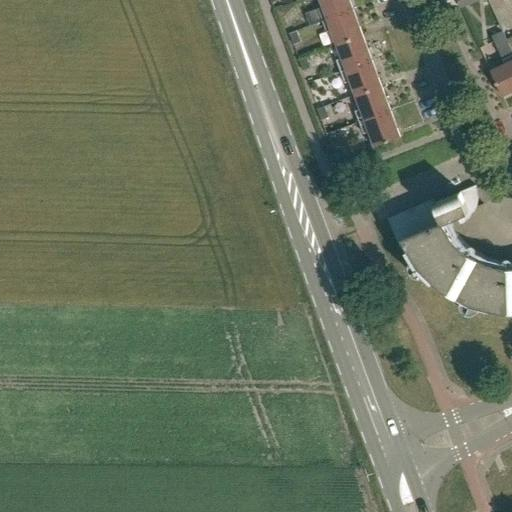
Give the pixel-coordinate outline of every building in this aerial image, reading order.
[(311,25),(322,21),(353,9),(349,0),(319,0),(323,8),(306,14),(311,25)] [(336,45),(363,35),(353,9),(322,21),(326,32),(331,31),(336,45)] [(511,50),(508,42),(507,39),(503,31),(492,36),(502,59),(505,64),(490,70),(496,82),(495,82),(496,84),(497,84),(502,96),(511,91),(511,50)] [(341,72),(372,60),(363,35),(336,45),(341,59),(337,60),(341,72)] [(301,49),(305,62),(334,53),(330,39),(314,43),(314,45),(301,49)] [(355,96),(382,86),(372,60),(341,72),(345,83),(350,81),(355,96)] [(360,123),(391,111),(382,86),(355,96),(360,109),(355,111),(360,123)] [(422,129),(445,121),(439,105),(416,114),(422,129)] [(391,111),(360,123),(364,134),(369,132),(374,147),(386,142),(386,143),(389,142),(389,141),(401,137),(401,136),(391,111)] [(511,262),(507,263),(489,258),(472,249),(459,235),(449,220),(472,210),(463,191),(435,203),(445,227),(434,232),(422,237),(411,241),(405,244),(419,267),(442,289),(470,305),(501,313),(511,312),(511,262)] [(445,227),(435,203),(434,200),(422,204),(434,232),(445,227)] [(434,232),(422,204),(411,209),(422,237),(434,232)] [(422,237),(411,209),(399,214),(411,241),(422,237)] [(411,241),(399,214),(388,219),(399,246),(405,244),(411,241)]
